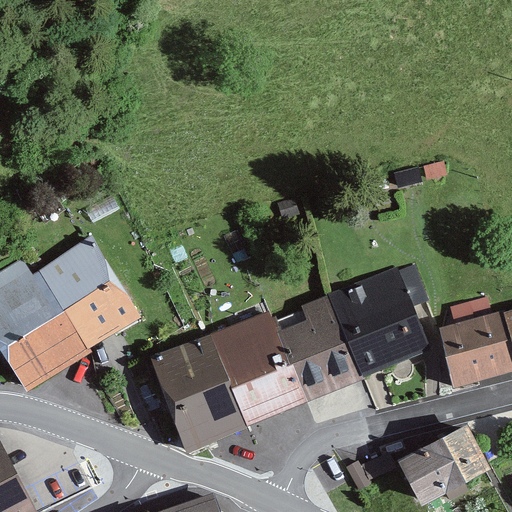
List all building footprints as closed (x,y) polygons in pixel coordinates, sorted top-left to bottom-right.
[(81,348),(136,317),(89,236),(29,274),(81,348)] [(0,354),(20,391),(84,353),(81,348),(29,274),(20,259),(0,269),(0,354)] [(325,295),(357,378),(428,351),(396,268),(325,295)] [(301,401),(357,378),(325,295),(298,306),(300,311),(269,324),(301,401)] [(511,372),(511,308),(495,314),(511,369),(511,372)] [(447,388),(511,369),(495,314),(494,311),(430,330),(447,388)] [(206,335),(239,427),(301,401),(269,324),(264,313),(206,335)] [(145,357),(178,452),(239,427),(206,335),(145,357)] [(413,507),(483,470),(459,424),(388,461),(413,507)] [(384,449),(358,462),(362,472),(389,460),(384,449)] [(0,511),(27,511),(0,451),(0,511)] [(216,511),(210,491),(139,511),(216,511)]
